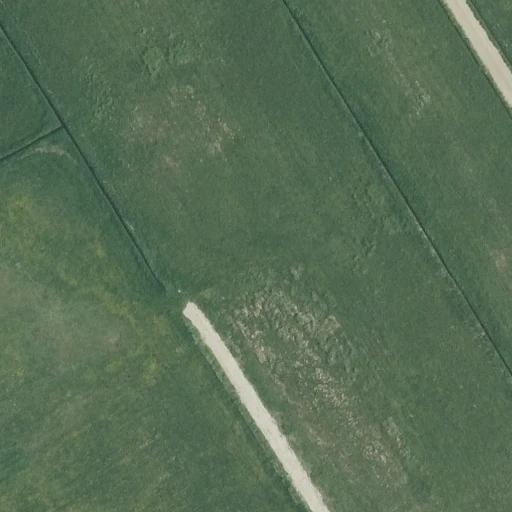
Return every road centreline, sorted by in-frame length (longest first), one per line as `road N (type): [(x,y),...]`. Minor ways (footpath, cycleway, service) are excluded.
road 1 (track): [(314,511),(183,303)]
road 2 (track): [(0,226),(20,252),(148,308),(183,303),(168,277)]
